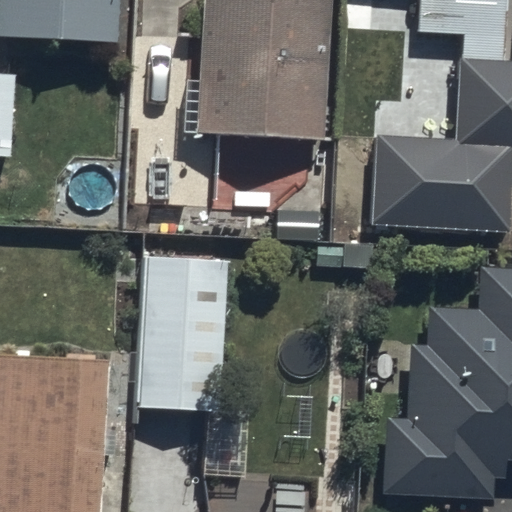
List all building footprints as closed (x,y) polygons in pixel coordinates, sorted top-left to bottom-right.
[(0,0),(0,23),(110,28),(111,0),(0,0)] [(197,0),(191,127),(318,132),(323,0),(197,0)] [(412,0),(411,22),(456,24),(450,129),(370,124),(365,213),(501,220),(506,141),(511,141),(511,51),(500,51),(502,0),(412,0)] [(222,248),(136,245),(129,399),(215,403),(222,248)] [(511,260),(474,260),(471,301),(424,300),(423,338),(404,338),(403,409),(380,409),(379,483),(487,491),(489,470),(499,471),(499,446),(511,447),(511,260)] [(89,511),(92,444),(106,444),(107,419),(98,419),(101,348),(0,343),(0,509),(1,510),(0,511),(89,511)]
